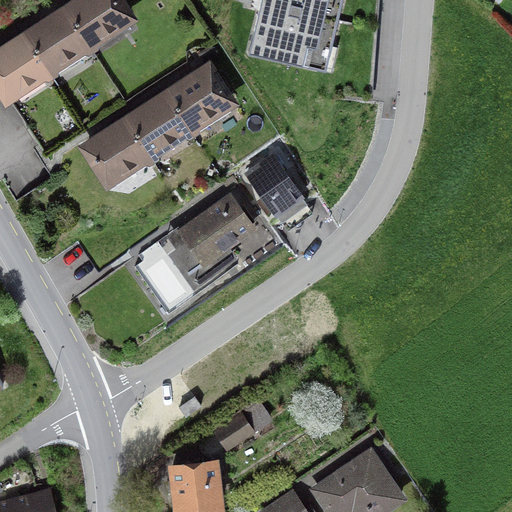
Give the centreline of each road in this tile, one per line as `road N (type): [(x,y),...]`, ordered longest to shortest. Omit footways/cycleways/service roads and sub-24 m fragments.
road 1 (residential): [(93,411),(321,259),(368,212),(409,124),(420,0)]
road 2 (tertiary): [(0,227),(93,411)]
